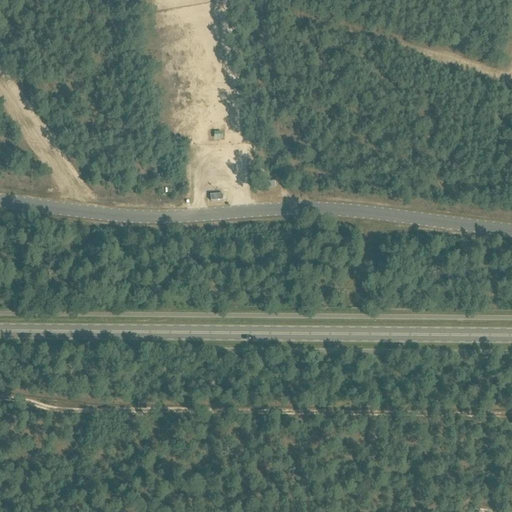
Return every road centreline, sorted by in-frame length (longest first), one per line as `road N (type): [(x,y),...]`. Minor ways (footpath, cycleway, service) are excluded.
road 1 (track): [(511,414),(42,408),(0,396)]
road 2 (primary): [(0,330),(511,335)]
road 3 (track): [(74,210),(69,188),(0,83)]
